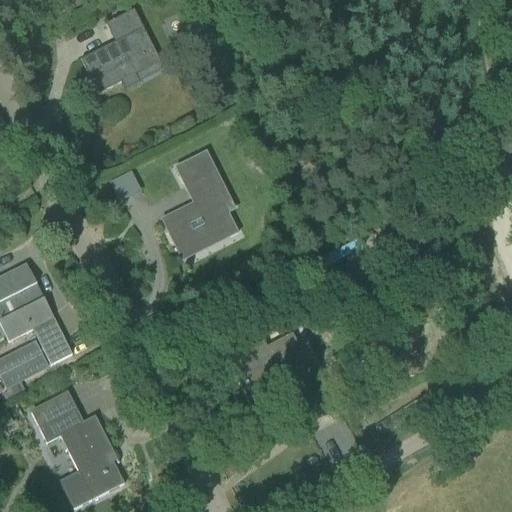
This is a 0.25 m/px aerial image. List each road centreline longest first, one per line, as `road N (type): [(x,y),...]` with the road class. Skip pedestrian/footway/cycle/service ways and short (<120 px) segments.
road 1 (residential): [(208,511),(192,453),(0,54)]
road 2 (residential): [(290,511),(511,392)]
